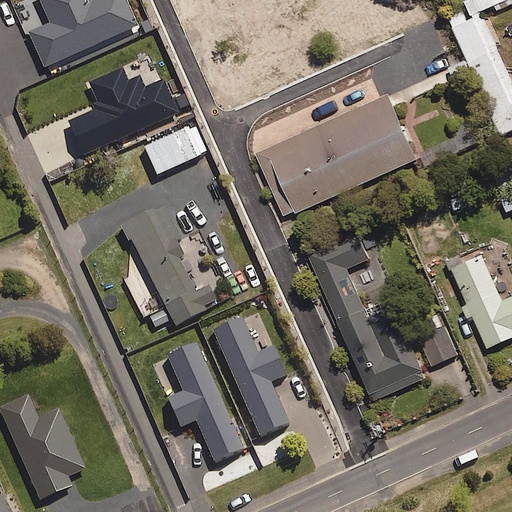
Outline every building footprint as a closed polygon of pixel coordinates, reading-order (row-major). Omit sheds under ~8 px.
[(438,59),(411,0),(355,0),(391,80),(438,59)] [(511,0),(471,0),(466,2),(470,11),(453,19),(505,134),(511,131),(511,76),(485,17),(511,4),(511,0)] [(420,159),(391,95),(260,154),(288,218),(420,159)] [(202,156),(189,128),(145,148),(158,176),(202,156)] [(181,240),(165,207),(126,226),(135,245),(129,283),(146,318),(167,308),(176,327),(219,306),(210,286),(196,293),(180,261),(184,259),(176,242),(181,240)] [(429,266),(448,256),(423,207),(404,216),(429,266)] [(373,259),(361,232),(312,252),(375,401),(428,379),(394,298),(366,309),(349,269),(373,259)] [(511,298),(505,301),(485,257),(456,270),(491,348),(511,338),(511,298)] [(459,356),(448,327),(423,337),(434,365),(459,356)]
